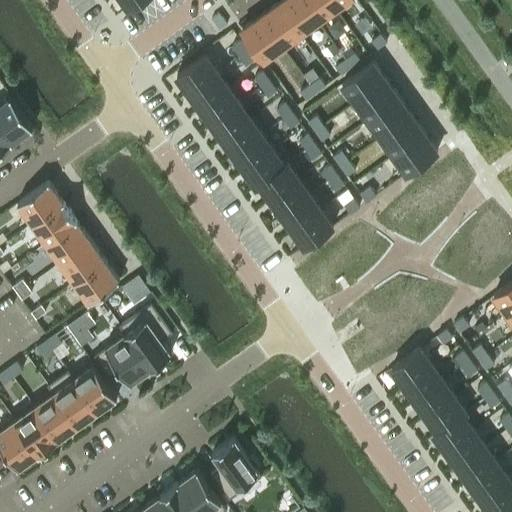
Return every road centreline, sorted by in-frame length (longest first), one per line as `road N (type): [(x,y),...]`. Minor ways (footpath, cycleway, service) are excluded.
road 1 (residential): [(289,329),(46,511)]
road 2 (residential): [(289,329),(129,104)]
road 3 (residential): [(485,174),(429,246),(289,329)]
road 4 (residential): [(420,511),(289,329)]
road 5 (residential): [(129,104),(0,193)]
